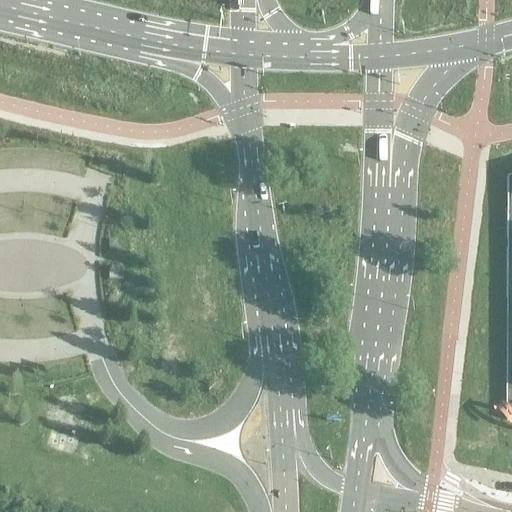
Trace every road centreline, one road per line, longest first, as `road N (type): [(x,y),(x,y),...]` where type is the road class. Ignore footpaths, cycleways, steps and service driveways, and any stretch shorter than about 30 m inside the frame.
road 1 (secondary): [(244,109),(281,473)]
road 2 (secondary): [(381,300),(414,114),(448,69),(488,44)]
road 3 (secondary): [(381,300),(380,59)]
road 4 (secondary): [(358,493),(381,300)]
road 5 (secondary): [(75,24),(195,69),(244,109)]
road 6 (secondary): [(75,24),(244,52)]
road 7 (secondary): [(244,52),(380,59)]
